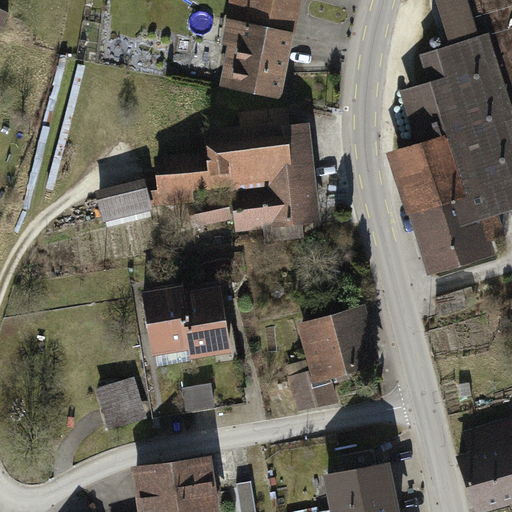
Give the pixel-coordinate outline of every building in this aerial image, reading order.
[(234,0),(230,22),(231,22),(229,34),(244,37),(234,84),(281,94),(299,0),(234,0)] [(0,33),(9,17),(0,12),(0,33)] [(477,211),(511,200),(511,107),(490,36),(424,56),(432,81),(425,84),(431,105),(411,111),(421,145),(400,152),(405,167),(401,168),(428,257),(495,237),(489,217),(480,220),(477,211)] [(297,221),(318,219),(308,124),(290,126),(289,110),(273,112),(273,110),(242,113),(244,132),(211,135),(213,155),(208,155),(208,156),(164,161),(167,189),(158,190),(160,203),(188,200),(187,186),(237,180),(242,227),(266,224),(268,238),(299,235),(297,221)] [(147,187),(101,199),(106,219),(152,207),(147,187)] [(194,205),(198,225),(230,218),(226,203),(211,206),(210,201),(194,205)] [(300,285),(324,283),(322,269),(299,272),(300,285)] [(184,296),(183,286),(146,292),(155,352),(192,346),(184,296)] [(231,349),(222,290),(184,296),(192,346),(194,354),(231,349)] [(438,298),(443,314),(468,306),(463,291),(438,298)] [(364,311),(304,326),(312,355),(313,355),(319,375),(310,378),(309,373),(291,377),(300,410),(336,400),(332,383),(351,378),(348,367),(377,359),(364,311)] [(131,379),(102,388),(114,426),(143,417),(131,379)] [(212,384),(185,389),(189,409),(216,404),(212,384)] [(477,455),(461,459),(477,508),(508,500),(511,498),(511,424),(471,437),(477,455)] [(330,475),(336,509),(395,498),(388,463),(379,465),(376,449),(340,456),(343,472),(330,475)] [(215,511),(209,460),(139,469),(145,511),(215,511)] [(257,511),(253,481),(237,483),(241,511),(257,511)] [(397,511),(395,498),(336,509),(337,511),(397,511)]
